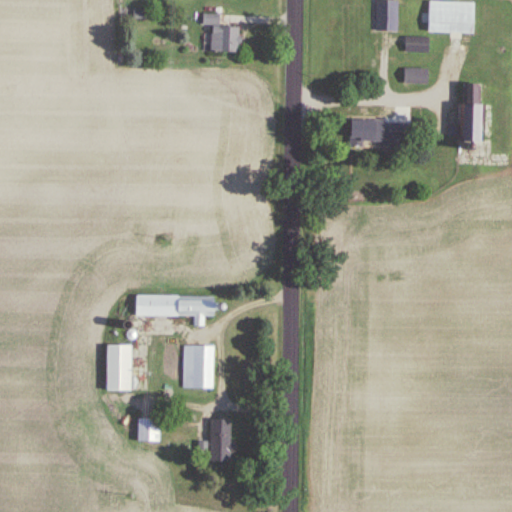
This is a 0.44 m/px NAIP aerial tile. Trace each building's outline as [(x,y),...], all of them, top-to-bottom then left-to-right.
[(475,1),(426,1),(426,32),(474,33),(475,1)] [(149,8),(132,8),(132,19),(149,19),(149,8)] [(209,26),(208,51),(237,52),(238,27),(218,26),(218,14),(202,14),(202,25),(209,26)] [(428,51),(428,37),(403,37),(403,51),(428,51)] [(402,83),(427,84),(427,68),(403,68),(402,83)] [(458,140),(481,140),(481,83),(458,83),(458,140)] [(346,119),(346,142),(397,142),(397,120),(346,119)] [(214,296),(133,295),(133,316),(193,317),(193,327),(204,327),(204,317),(214,317),(214,310),(222,310),(222,304),(214,304),(214,296)] [(103,391),(128,391),(128,344),(103,344),(103,391)] [(182,345),(182,389),(212,389),(212,345),(182,345)] [(134,442),(159,442),(159,418),(134,418),(134,442)] [(228,419),(206,419),(206,462),(228,462),(228,419)]
